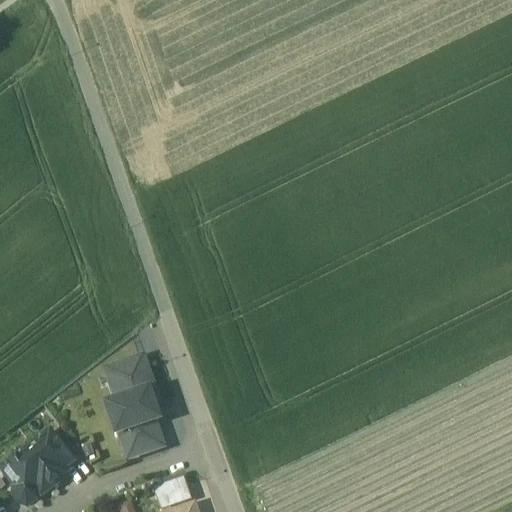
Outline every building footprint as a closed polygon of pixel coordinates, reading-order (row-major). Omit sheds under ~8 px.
[(108,377),(119,408),(153,396),(142,365),(108,377)] [(119,408),(106,413),(116,442),(121,440),(154,428),(158,427),(151,409),(156,407),(153,396),(119,408)] [(154,428),(121,440),(129,463),(162,451),(154,428)] [(71,466),(49,438),(38,446),(60,475),(71,466)] [(38,446),(2,475),(17,494),(15,495),(14,501),(21,509),(26,511),(34,505),(36,499),(39,496),(42,499),(58,486),(54,481),(61,476),(60,475),(38,446)] [(153,495),(159,511),(173,511),(190,506),(182,484),(153,495)]
